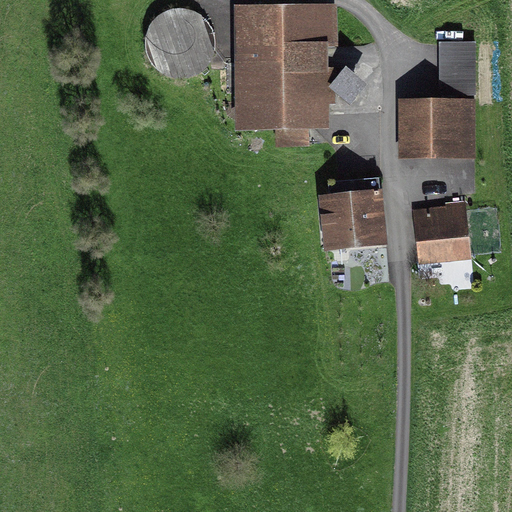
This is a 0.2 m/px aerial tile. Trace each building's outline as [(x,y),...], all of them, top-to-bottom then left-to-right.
[(325,25),(245,27),(245,140),(325,138),(325,25)] [(444,93),(480,93),(480,43),(444,43),(444,93)] [(347,76),(330,93),(347,111),(365,94),(347,76)] [(415,104),(416,156),(469,155),(468,103),(415,104)] [(324,246),(376,245),(375,188),(323,189),(324,246)] [(466,209),(415,215),(424,270),(471,264),(466,209)]
